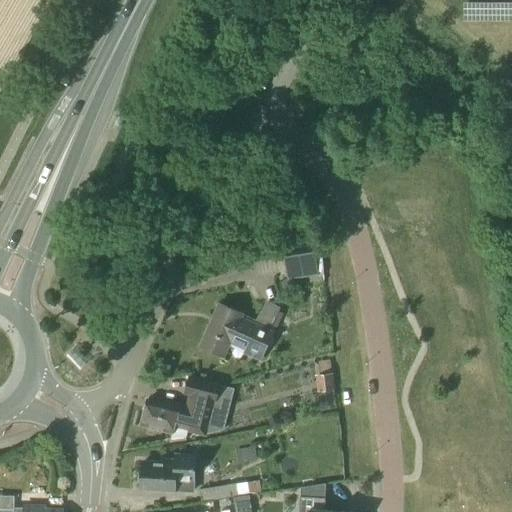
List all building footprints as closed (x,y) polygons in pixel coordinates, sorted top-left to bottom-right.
[(261,362),(274,332),(241,317),(242,315),(219,305),(200,347),(223,357),(227,348),(261,362)] [(321,391),(337,390),(336,370),(320,370),(321,391)] [(206,438),(220,384),(188,377),(184,396),(189,397),(186,408),(164,402),(163,405),(147,401),(141,426),(165,432),(171,433),(170,443),(186,441),(187,434),(206,438)] [(238,464),(257,461),(255,447),(235,451),(238,464)] [(194,494),(197,455),(173,454),(173,461),(162,460),(161,464),(143,463),(142,474),(139,476),(138,484),(141,486),(141,489),(173,491),(173,492),(194,494)] [(201,502),(266,492),(264,480),(199,490),(201,502)] [(302,497),(324,499),(325,485),(300,488),(300,497),(302,497)] [(62,511),(23,511),(23,509),(14,508),(14,497),(0,496),(0,511),(62,511)] [(249,496),(234,499),(236,511),(251,508),(249,496)] [(302,497),(300,497),(298,511),(329,511),(324,511),(325,499),(324,499),(302,497)]
